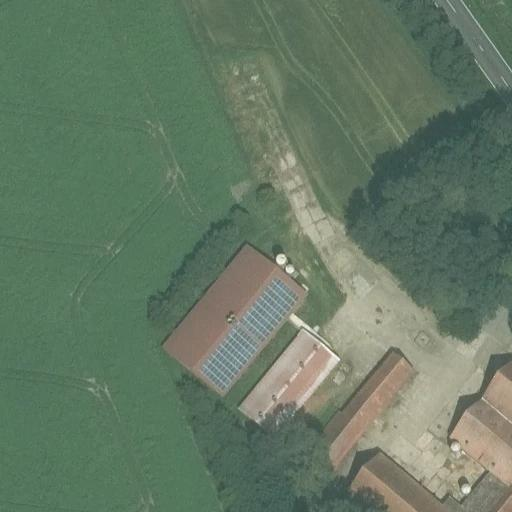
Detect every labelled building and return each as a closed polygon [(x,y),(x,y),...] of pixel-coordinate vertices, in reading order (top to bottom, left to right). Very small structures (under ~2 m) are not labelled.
[(246,247),(163,347),(224,398),(307,297),(246,247)] [(303,331),(241,408),(278,438),(340,360),(303,331)] [(388,353),(315,443),(340,463),(413,373),(388,353)] [(511,368),(482,404),(511,428),(511,368)] [(511,428),(482,404),(451,442),(492,475),(511,491),(511,428)] [(445,511),(442,509),(382,460),(348,501),(360,511),(445,511)] [(511,511),(511,491),(492,475),(465,509),(451,497),(442,509),(445,511),(511,511)]
